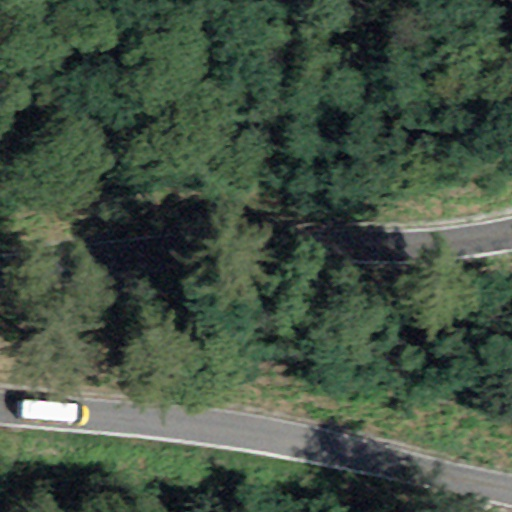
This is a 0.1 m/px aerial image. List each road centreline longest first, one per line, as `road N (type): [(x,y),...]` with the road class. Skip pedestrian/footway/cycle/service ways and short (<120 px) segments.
road 1 (tertiary): [(0,407),(227,429),(511,491)]
road 2 (tertiary): [(511,234),(163,257),(0,278)]
